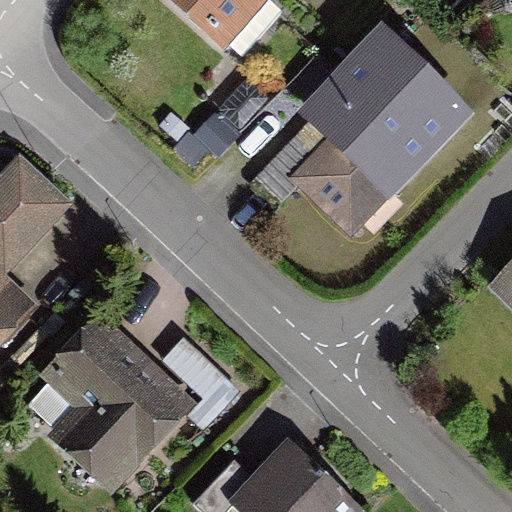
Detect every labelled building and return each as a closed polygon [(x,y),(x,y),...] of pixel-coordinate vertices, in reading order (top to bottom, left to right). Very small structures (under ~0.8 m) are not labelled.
[(168,0),(223,52),(271,0),(168,0)] [(383,45),(309,119),(336,147),(299,184),(346,231),(458,119),(383,45)] [(16,168),(0,185),(0,266),(7,273),(63,211),(16,168)] [(511,275),(499,289),(511,302),(511,275)] [(0,340),(26,313),(0,288),(0,340)] [(98,334),(50,387),(87,421),(64,447),(107,486),(178,407),(98,334)] [(184,347),(164,369),(201,403),(188,417),(203,432),(237,396),(184,347)] [(231,464),(190,504),(197,511),(350,511),(289,449),(252,485),(231,464)]
